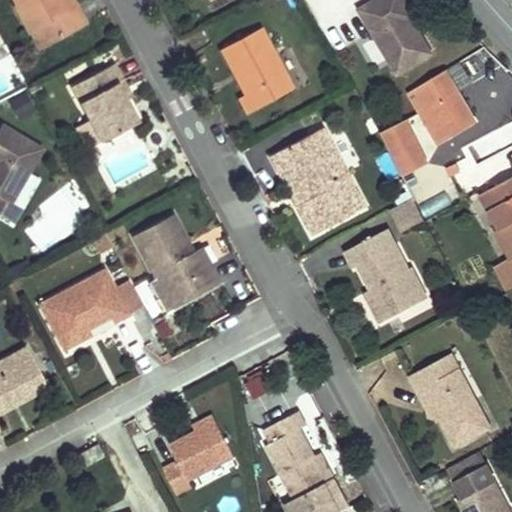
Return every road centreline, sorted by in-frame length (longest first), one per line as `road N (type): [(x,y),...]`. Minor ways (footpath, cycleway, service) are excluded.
road 1 (residential): [(298,316),(127,0)]
road 2 (residential): [(298,316),(0,459)]
road 3 (residential): [(405,511),(298,316)]
